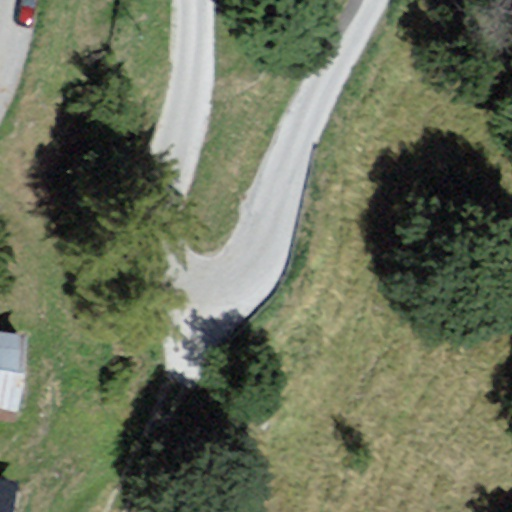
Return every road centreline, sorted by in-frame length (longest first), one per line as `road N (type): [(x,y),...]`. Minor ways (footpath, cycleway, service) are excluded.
road 1 (residential): [(368,0),(299,129),(255,249),(241,273),(217,288),(181,280),(167,264),(159,226),(185,108),(187,0)]
road 2 (track): [(129,511),(174,433),(206,288)]
